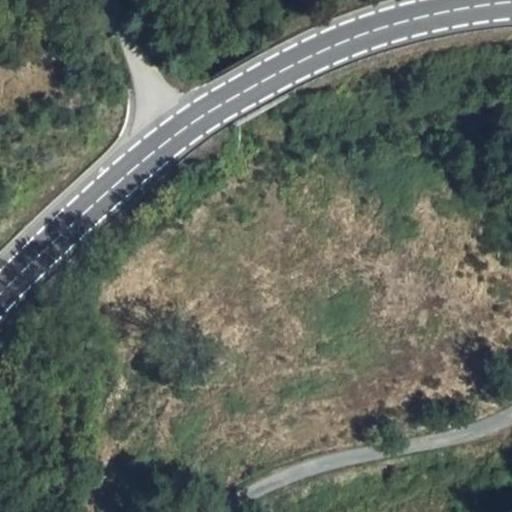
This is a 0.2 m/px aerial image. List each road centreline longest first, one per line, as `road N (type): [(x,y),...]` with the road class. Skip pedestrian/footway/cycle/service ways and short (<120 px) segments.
road 1 (secondary): [(510,0),(380,26),(262,78),(168,139),(0,295)]
road 2 (unclassified): [(511,415),(319,465),(215,511)]
